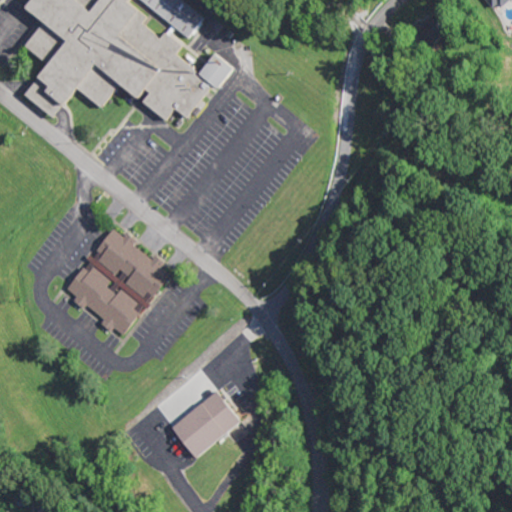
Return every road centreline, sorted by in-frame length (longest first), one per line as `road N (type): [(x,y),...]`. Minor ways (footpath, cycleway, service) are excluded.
road 1 (residential): [(318,511),(313,436),(299,384),(269,327),(229,284),(0,98)]
road 2 (residential): [(402,0),(367,44),(337,197),(269,327)]
